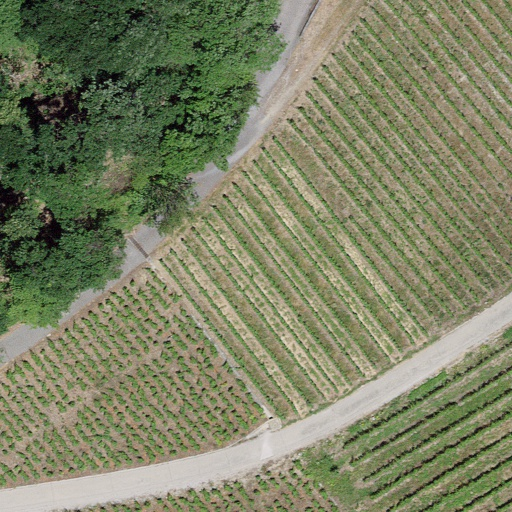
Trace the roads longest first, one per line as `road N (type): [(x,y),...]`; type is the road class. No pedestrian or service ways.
road 1 (track): [(511,311),(443,360),(269,451),(0,506)]
road 2 (track): [(0,334),(135,240),(257,63),(286,0)]
